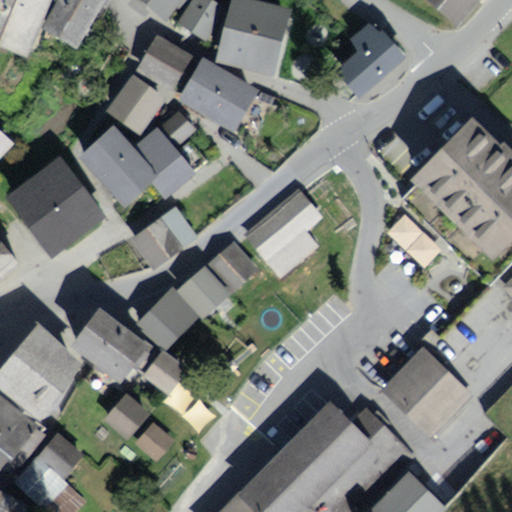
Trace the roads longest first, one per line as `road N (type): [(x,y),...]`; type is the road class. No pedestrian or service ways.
road 1 (residential): [(334,139),(380,205),(372,330),(197,510)]
road 2 (unclassified): [(334,139),(168,268),(105,290),(0,306)]
road 3 (residential): [(363,119),(240,74),(181,37),(144,0)]
